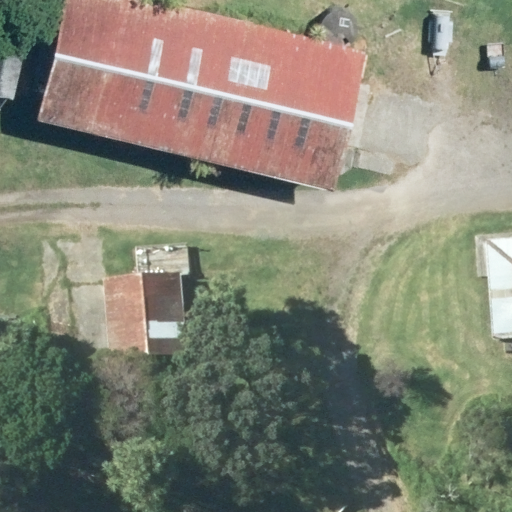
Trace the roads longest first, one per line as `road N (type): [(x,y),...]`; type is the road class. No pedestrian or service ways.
road 1 (track): [(0,215),(135,207),(511,208)]
road 2 (track): [(387,511),(353,412),(345,304),(364,251),(409,208)]
